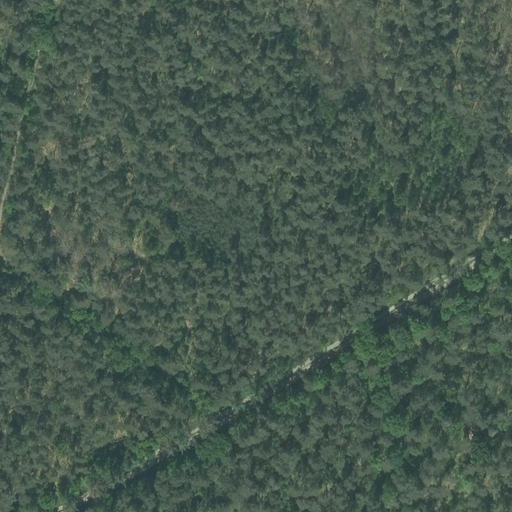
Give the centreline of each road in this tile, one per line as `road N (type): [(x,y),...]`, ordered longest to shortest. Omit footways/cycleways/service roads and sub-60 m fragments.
road 1 (track): [(511,258),(460,274),(361,326),(53,511)]
road 2 (track): [(216,409),(0,241)]
road 3 (track): [(0,202),(56,0)]
road 4 (track): [(395,511),(359,320)]
